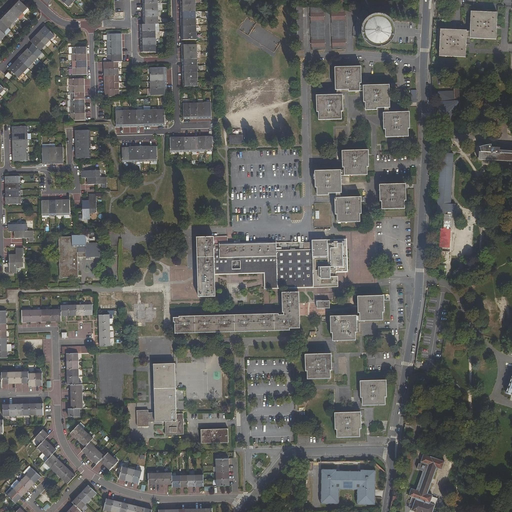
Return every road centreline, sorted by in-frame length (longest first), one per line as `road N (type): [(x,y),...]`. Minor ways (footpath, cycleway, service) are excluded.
road 1 (residential): [(391,451),(418,299),(423,64)]
road 2 (residential): [(423,64),(308,58),(305,229),(227,230)]
road 3 (residential): [(248,503),(159,500),(87,472),(62,443),(55,330),(23,330)]
road 4 (residential): [(258,490),(249,474),(242,341)]
road 5 (residential): [(391,451),(294,451),(258,490)]
